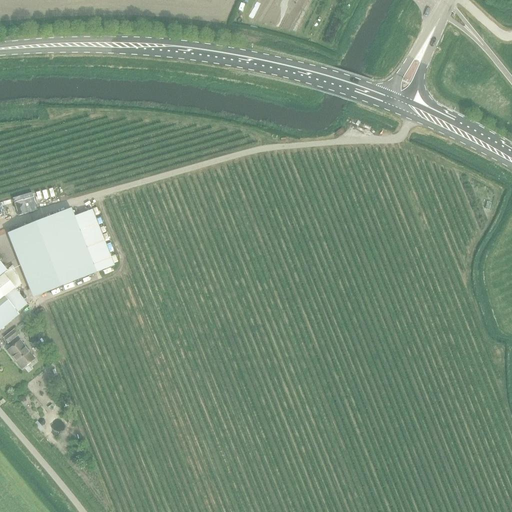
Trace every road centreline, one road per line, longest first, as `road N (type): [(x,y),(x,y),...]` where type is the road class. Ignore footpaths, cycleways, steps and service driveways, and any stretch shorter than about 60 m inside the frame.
road 1 (secondary): [(396,102),(323,77),(177,48),(0,49)]
road 2 (unclassified): [(83,511),(0,410)]
road 3 (secondary): [(511,161),(396,102)]
